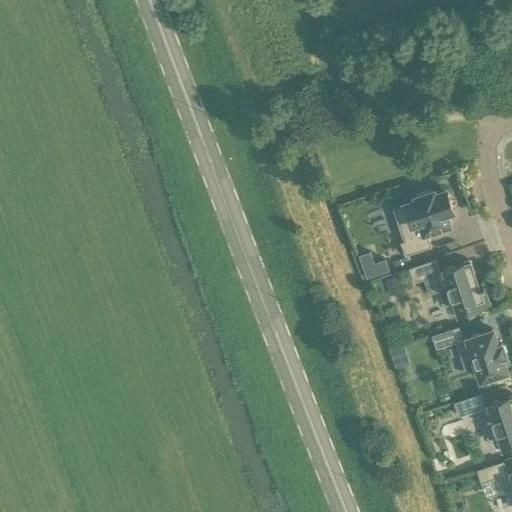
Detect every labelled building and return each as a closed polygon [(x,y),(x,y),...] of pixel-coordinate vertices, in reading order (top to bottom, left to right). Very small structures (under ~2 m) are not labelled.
[(400,241),(405,254),(431,245),(427,233),(449,225),(445,212),(453,210),(445,188),(434,192),(433,189),(415,195),(416,198),(392,206),(404,240),(400,241)] [(374,262),(370,251),(359,254),(366,276),(388,269),(385,258),(374,262)] [(439,271),(435,257),(409,266),(414,281),(420,279),(425,294),(446,287),(455,313),(484,303),(479,288),(484,287),(484,284),(478,286),(469,260),(439,271)] [(400,274),(385,279),(390,292),(404,288),(400,274)] [(492,328),(462,338),(458,325),(431,334),(436,347),(455,341),(465,368),(475,365),(480,378),(506,370),(501,354),(505,353),(501,342),(497,343),(492,328)] [(485,406),(480,392),(454,401),(458,415),(485,406)] [(511,395),(488,404),(503,447),(511,443),(511,395)] [(511,471),(507,473),(503,460),(476,469),(481,482),(500,475),(510,503),(511,501),(511,471)]
